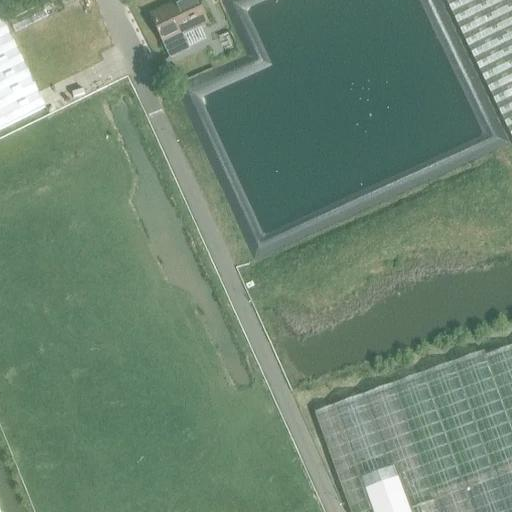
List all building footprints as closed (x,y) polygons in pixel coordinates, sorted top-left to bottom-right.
[(194,0),(184,0),(148,17),(161,45),(169,61),(187,53),(186,49),(205,40),(199,27),(206,24),(194,0)] [(511,0),(444,0),(511,142),(511,0)] [(16,32),(48,16),(42,5),(10,20),(16,32)] [(0,18),(0,130),(45,109),(0,18)] [(243,59),(255,53),(246,36),(235,41),(243,59)] [(182,77),(177,67),(165,72),(170,83),(182,77)] [(348,511),(372,511),(404,500),(408,511),(511,511),(511,348),(484,358),(483,354),(314,414),(348,511)] [(408,511),(404,500),(372,511),(408,511)]
